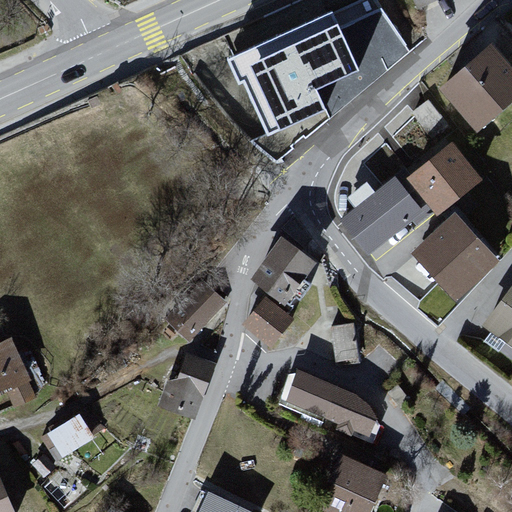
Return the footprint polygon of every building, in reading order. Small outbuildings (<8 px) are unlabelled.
[(346,0),(337,4),(346,30),(384,16),(377,0),(346,0)] [(511,88),(511,71),(485,41),(433,87),(468,127),(511,88)] [(339,125),(298,71),(241,113),(282,168),(339,125)] [(478,176),(448,139),(404,174),(435,211),(478,176)] [(420,210),(393,174),(341,215),(368,250),(420,210)] [(496,256),(449,211),(408,253),(455,298),(496,256)] [(313,263),(282,240),(252,280),(284,303),(313,263)] [(227,299),(205,278),(168,317),(190,338),(227,299)] [(511,282),(483,321),(511,342),(511,282)] [(293,318),(262,295),(243,321),(273,344),(293,318)] [(357,326),(334,329),(338,362),(360,360),(357,326)] [(13,335),(0,340),(0,395),(34,379),(13,335)] [(213,360),(181,348),(160,402),(192,415),(213,360)] [(383,399),(301,368),(288,402),(370,432),(383,399)] [(95,435),(77,406),(42,427),(59,456),(95,435)] [(364,511),(385,473),(338,448),(311,501),(332,511),(364,511)] [(0,511),(11,511),(0,483),(0,511)] [(255,511),(206,488),(194,511),(255,511)]
